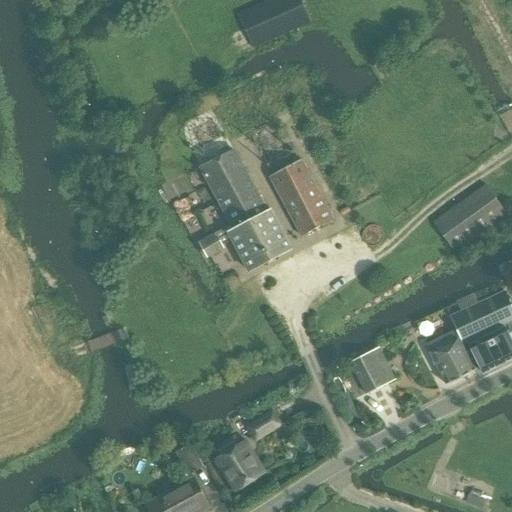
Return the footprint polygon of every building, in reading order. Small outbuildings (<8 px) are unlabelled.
[(274,0),(269,0),(238,14),(254,48),(254,49),(261,46),(289,34),(274,0)] [(203,158),(223,148),(225,127),(206,113),(186,123),(185,145),(203,158)] [(229,225),(214,233),(199,241),(207,257),(223,249),(222,246),(232,241),(248,272),(291,250),(271,210),(268,212),(238,150),(200,168),(214,195),(229,225)] [(302,236),(333,219),(301,160),(270,177),(302,236)] [(451,250),(505,213),(485,186),(433,222),(451,250)] [(463,343),(511,320),(511,306),(505,292),(451,317),(463,343)] [(511,345),(504,329),(469,347),(482,374),(511,359),(511,345)] [(446,385),(476,370),(455,330),(427,345),(446,385)] [(351,364),(366,394),(385,384),(369,354),(351,364)] [(257,439),(268,432),(280,425),(272,413),(250,428),(257,439)] [(234,437),(213,450),(219,459),(217,460),(235,490),(252,480),(262,474),(243,444),(240,446),(234,437)] [(189,477),(203,468),(190,444),(176,452),(189,477)] [(148,511),(198,511),(211,506),(195,478),(145,505),(148,511)]
